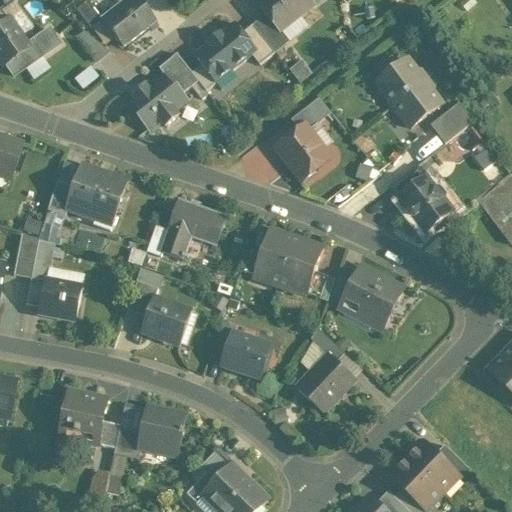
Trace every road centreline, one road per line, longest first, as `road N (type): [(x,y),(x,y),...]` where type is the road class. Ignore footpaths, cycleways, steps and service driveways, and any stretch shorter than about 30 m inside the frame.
road 1 (residential): [(497,306),(348,228),(0,104)]
road 2 (residential): [(322,493),(234,410),(182,385),(0,341)]
road 3 (residential): [(497,306),(322,493)]
